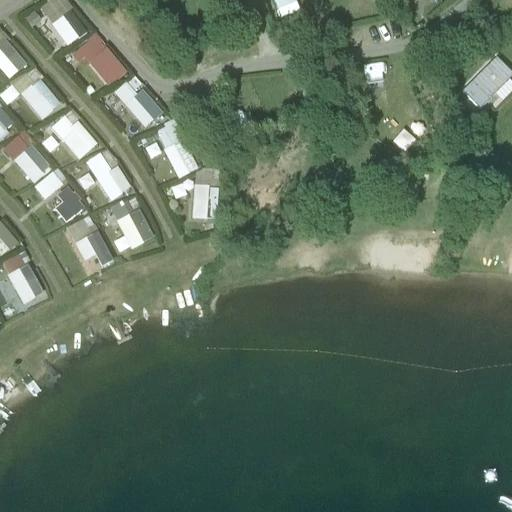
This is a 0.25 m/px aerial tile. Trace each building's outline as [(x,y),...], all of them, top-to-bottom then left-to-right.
[(52,0),(42,6),(51,23),(73,11),(66,0),(52,0)] [(294,0),(279,0),(275,1),(282,20),(300,14),(294,0)] [(34,14),(24,21),(31,30),(40,24),(34,14)] [(66,25),(56,32),(67,46),(76,39),(78,41),(86,36),(70,14),(62,19),(66,25)] [(101,45),(94,37),(89,42),(95,50),(101,45)] [(5,45),(0,49),(0,54),(17,75),(25,68),(5,45)] [(105,52),(98,58),(117,80),(124,75),(105,52)] [(495,61),(462,94),(479,111),(493,96),(507,82),(511,77),(495,61)] [(31,71),(26,75),(33,83),(38,78),(31,71)] [(138,87),(132,80),(126,84),(133,92),(138,87)] [(39,84),(22,98),(41,121),(59,107),(39,84)] [(89,89),(84,92),(88,98),(93,94),(89,89)] [(142,94),(127,108),(145,129),(160,116),(142,94)] [(0,142),(8,137),(4,133),(12,126),(0,112),(0,142)] [(69,113),(64,118),(70,125),(76,120),(69,113)] [(63,120),(51,131),(79,162),(96,147),(76,125),(72,129),(63,120)] [(176,124),(156,135),(166,154),(179,180),(188,176),(187,175),(196,170),(183,145),(186,143),(176,124)] [(30,149),(15,163),(34,185),(43,177),(41,175),(48,169),(30,149)] [(103,155),(86,166),(96,181),(117,169),(114,162),(107,154),(104,156),(103,155)] [(116,172),(99,183),(110,200),(126,189),(116,172)] [(57,173),(36,190),(45,202),(66,185),(57,173)] [(196,191),(193,220),(215,222),(218,192),(196,191)] [(67,192),(58,200),(63,206),(73,218),(82,211),(67,192)] [(135,200),(128,204),(133,212),(140,209),(135,200)] [(138,214),(118,225),(131,251),(151,240),(138,214)] [(88,219),(82,222),(86,231),(93,228),(88,219)] [(0,228),(0,227),(0,242),(7,251),(15,245),(0,228)] [(97,237),(77,248),(84,262),(94,257),(101,269),(111,264),(97,237)] [(16,258),(21,267),(28,263),(23,254),(16,258)] [(28,269),(8,279),(23,306),(42,296),(28,269)]
